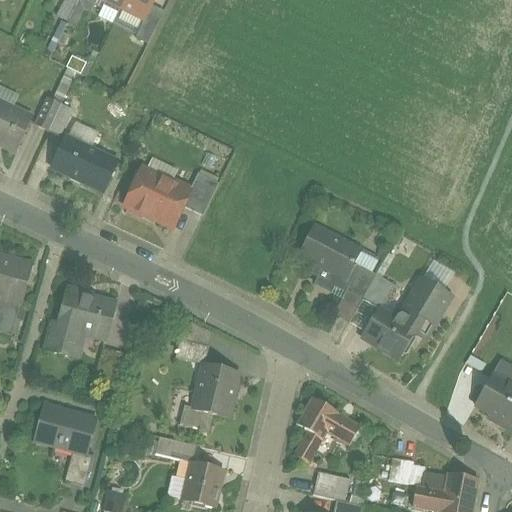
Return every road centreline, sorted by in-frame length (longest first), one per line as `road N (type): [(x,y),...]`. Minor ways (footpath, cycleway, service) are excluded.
road 1 (residential): [(0,203),(293,346)]
road 2 (residential): [(293,346),(495,465)]
road 3 (residential): [(254,511),(293,346)]
